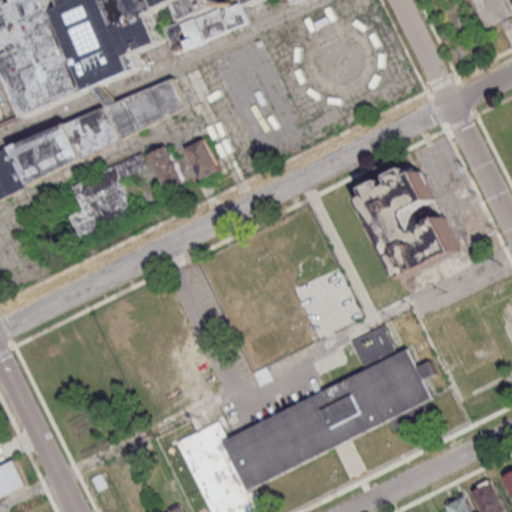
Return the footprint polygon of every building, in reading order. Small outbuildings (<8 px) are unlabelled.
[(0,3),(7,0),(12,0),(14,3),(20,0),(58,0),(61,7),(95,87),(32,115),(8,56),(24,49),(22,44),(0,53),(0,3)] [(61,7),(95,87),(97,86),(106,83),(140,68),(133,53),(166,39),(154,9),(176,0),(181,0),(196,35),(194,36),(196,42),(252,19),(243,0),(235,0),(226,4),(224,0),(249,0),(251,3),(258,0),(68,0),(70,4),(61,7)] [(0,154),(0,203),(194,106),(179,78),(122,102),(112,106),(0,154)] [(97,86),(106,98),(112,106),(122,102),(115,95),(106,83),(97,86)] [(192,151),(208,183),(226,173),(211,142),(192,151)] [(155,157),(174,194),(191,186),(172,148),(155,157)] [(75,188),(86,210),(73,217),(77,226),(75,226),(82,241),(105,230),(103,224),(112,220),(113,223),(134,212),(128,181),(154,169),(146,153),(75,188)] [(370,199),(408,278),(462,251),(446,218),(440,221),(441,224),(424,233),(416,216),(416,210),(437,200),(424,173),(417,176),(413,168),(397,176),(400,184),(391,188),(388,181),(372,188),(376,196),(370,199)] [(210,511),(253,511),(260,509),(250,489),(390,419),(395,428),(425,413),(421,404),(433,398),(408,349),(397,354),(382,324),(350,341),(363,367),(227,434),(219,418),(175,440),(210,511)] [(0,499),(29,485),(15,455),(0,462),(0,499)] [(474,487),(484,511),(506,511),(493,480),(474,487)] [(474,511),(466,493),(447,501),(452,511),(474,511)]
